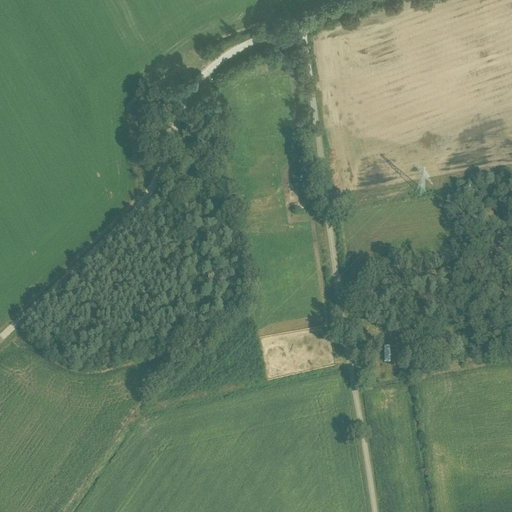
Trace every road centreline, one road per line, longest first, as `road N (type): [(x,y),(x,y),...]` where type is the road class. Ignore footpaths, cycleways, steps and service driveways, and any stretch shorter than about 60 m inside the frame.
road 1 (unclassified): [(369,511),(295,27)]
road 2 (unclassified): [(0,336),(145,194),(192,83),(219,59),(295,27)]
